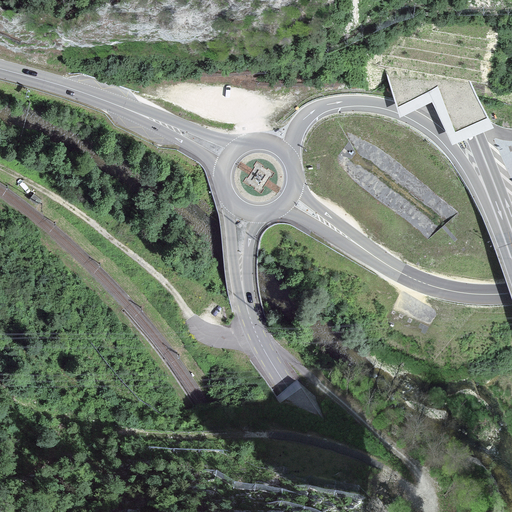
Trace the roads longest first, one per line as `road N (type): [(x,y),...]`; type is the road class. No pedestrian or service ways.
road 1 (track): [(0,390),(86,426),(140,435),(294,435),(367,457),(435,511)]
road 2 (trunk): [(286,153),(305,116),(331,103),(377,103),(409,114),(453,149),(511,259)]
road 3 (track): [(0,167),(138,254),(217,327),(257,336)]
road 4 (track): [(436,511),(428,477),(276,343),(257,336)]
road 5 (trunk): [(511,231),(414,0)]
road 6 (primary): [(244,298),(261,347),(353,511)]
road 7 (tertiary): [(359,245),(437,287),(511,292)]
road 8 (primary): [(0,68),(125,107)]
